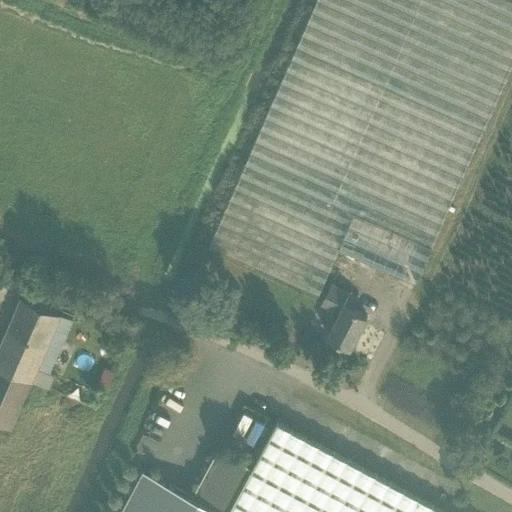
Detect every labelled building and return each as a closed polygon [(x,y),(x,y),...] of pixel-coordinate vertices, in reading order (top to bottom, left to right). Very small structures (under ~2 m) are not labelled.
[(319,294),(339,248),(355,214),(432,248),(511,62),(511,1),(509,0),(316,0),(209,246),(307,290),(319,294)] [(416,283),(432,248),(355,214),(339,248),(416,283)] [(339,312),(327,335),(350,347),(367,315),(345,303),(350,293),(332,283),(321,303),(339,312)] [(73,314),(23,292),(0,345),(0,366),(31,380),(32,378),(44,382),(73,314)] [(0,366),(0,420),(11,426),(31,380),(0,366)] [(232,436),(240,440),(251,419),(243,415),(232,436)] [(447,511),(277,421),(252,467),(218,448),(192,496),(143,470),(119,511),(447,511)] [(243,442),(251,446),(263,425),(255,421),(243,442)]
